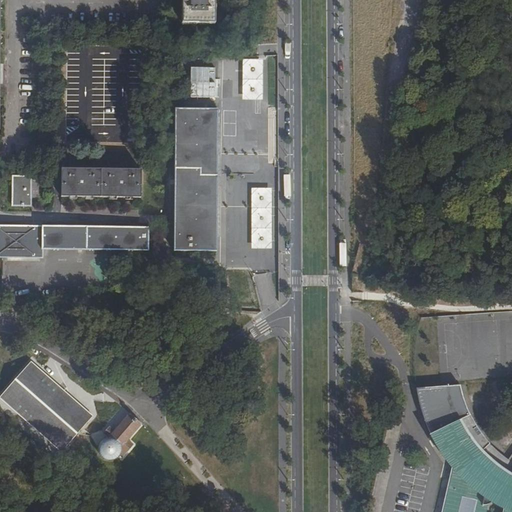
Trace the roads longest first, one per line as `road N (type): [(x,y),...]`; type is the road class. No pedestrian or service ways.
road 1 (residential): [(333,511),(331,0)]
road 2 (residential): [(296,0),(296,315)]
road 3 (residential): [(296,315),(297,511)]
road 4 (residential): [(296,315),(263,326),(143,408)]
road 5 (residential): [(143,408),(35,337),(0,324)]
road 6 (unknown): [(0,202),(24,210),(45,201),(77,98)]
road 7 (residential): [(14,147),(15,0)]
road 8 (unknown): [(347,314),(373,323),(419,408)]
